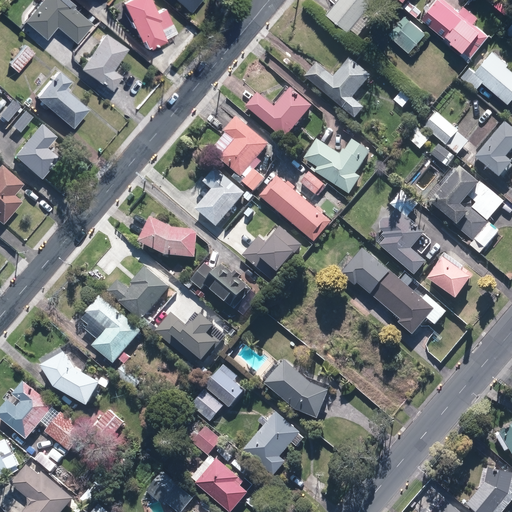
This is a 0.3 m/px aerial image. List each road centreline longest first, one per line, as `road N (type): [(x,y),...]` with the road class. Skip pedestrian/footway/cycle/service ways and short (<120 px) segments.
road 1 (residential): [(270,0),(0,319)]
road 2 (secondary): [(358,511),(511,330)]
